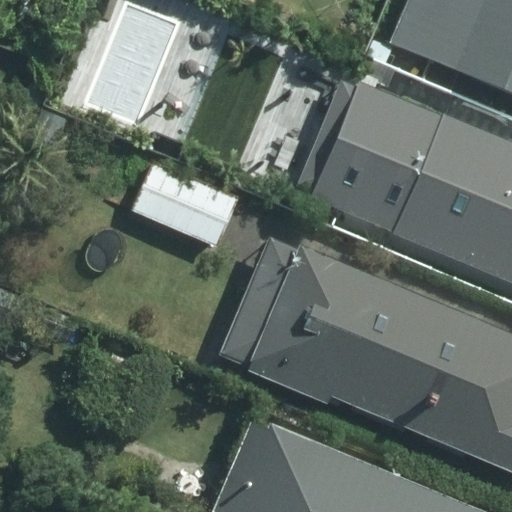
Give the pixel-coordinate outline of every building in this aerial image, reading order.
[(511,0),(400,0),(383,41),(511,95),(511,0)] [(347,232),(374,175),(276,129),(250,186),(347,232)] [(422,240),(511,277),(511,145),(483,133),(478,148),(431,129),(407,191),(425,201),(425,207),(422,240)] [(149,158),(127,208),(213,246),(236,196),(149,158)] [(243,364),(511,474),(511,337),(292,242),(289,246),(263,235),(237,301),(266,312),(243,364)] [(87,359),(60,348),(43,387),(70,399),(87,359)] [(475,511),(245,414),(204,511),(475,511)] [(181,511),(145,497),(138,511),(181,511)]
